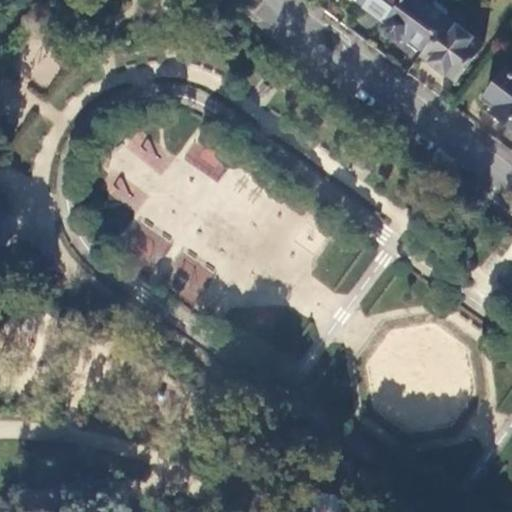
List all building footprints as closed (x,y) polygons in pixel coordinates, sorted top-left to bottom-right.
[(364,6),(387,23),(404,0),(369,0),(366,4),(364,6)] [(425,49),(449,18),(425,0),(404,0),(387,23),(383,29),(400,42),(406,35),(425,49)] [(484,44),(449,18),(425,49),(422,53),(457,80),(484,44)] [(509,125),(511,121),(511,71),(506,68),(486,95),(499,105),(493,112),(509,125)] [(216,181),(235,155),(202,131),(183,158),(216,181)] [(0,193),(0,218),(5,217),(10,207),(6,196),(0,193)] [(339,511),(338,508),(336,504),(333,501),(329,499),(324,499),(319,500),(316,502),(313,506),(311,510),(310,511),(339,511)]
